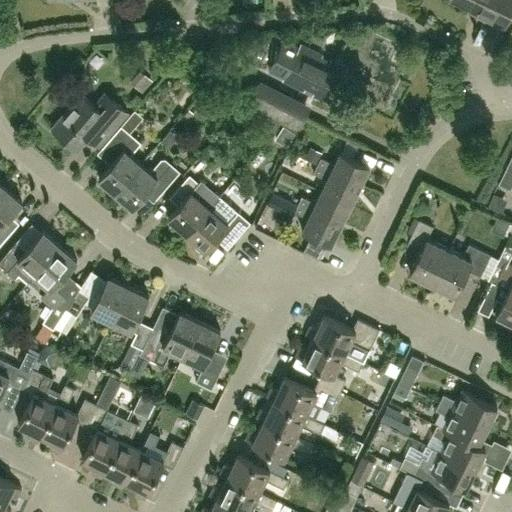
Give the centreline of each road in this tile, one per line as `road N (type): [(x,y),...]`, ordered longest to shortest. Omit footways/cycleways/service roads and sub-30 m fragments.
road 1 (residential): [(0,56),(34,41),(393,16),(463,48),(489,76),(502,107)]
road 2 (residential): [(271,313),(122,244),(0,127)]
road 3 (residential): [(502,107),(434,134),(349,290)]
road 4 (residential): [(172,511),(271,313)]
road 5 (residential): [(349,290),(511,366)]
